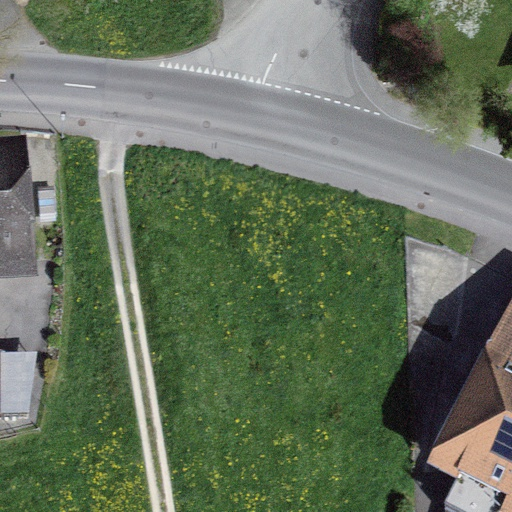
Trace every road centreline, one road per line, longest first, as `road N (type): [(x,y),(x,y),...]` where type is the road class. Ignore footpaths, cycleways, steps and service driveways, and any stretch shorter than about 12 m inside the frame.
road 1 (track): [(164,511),(119,228),(118,91)]
road 2 (secondary): [(511,189),(438,160),(250,112)]
road 3 (secondary): [(250,112),(0,82)]
road 4 (residential): [(313,0),(250,112)]
